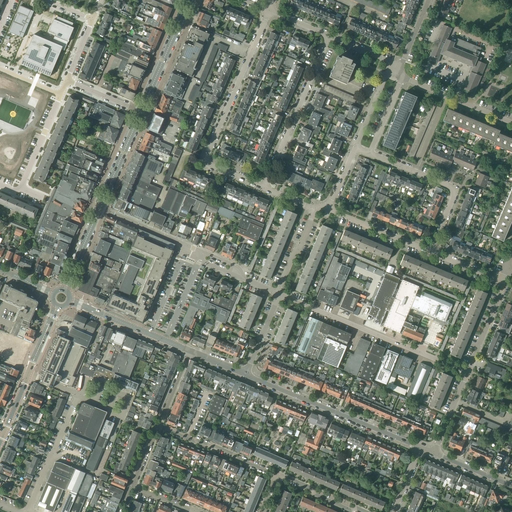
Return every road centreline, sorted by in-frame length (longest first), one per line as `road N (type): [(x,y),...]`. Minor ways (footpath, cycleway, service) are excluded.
road 1 (residential): [(263,188),(206,159),(269,10)]
road 2 (residential): [(467,372),(277,294)]
road 3 (residential): [(246,374),(420,447)]
road 4 (residential): [(263,188),(329,36)]
road 5 (residential): [(0,442),(57,306)]
road 6 (residential): [(25,511),(85,380)]
road 7 (residential): [(278,477),(157,426)]
road 8 (residential): [(71,301),(188,350)]
road 9 (residential): [(140,112),(189,0)]
